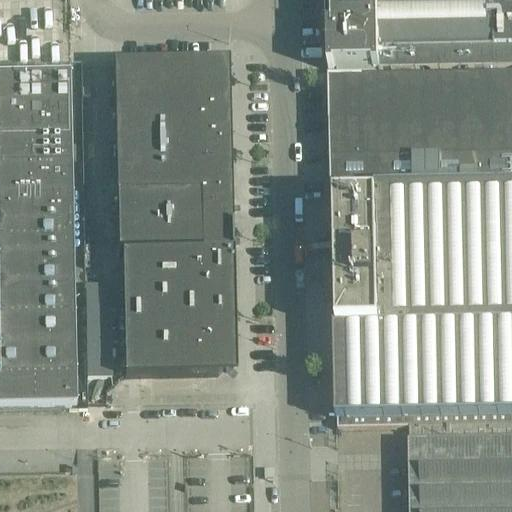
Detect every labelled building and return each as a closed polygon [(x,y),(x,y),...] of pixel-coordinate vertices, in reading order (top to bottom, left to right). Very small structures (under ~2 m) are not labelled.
[(511,0),(326,0),(328,72),(334,72),(334,70),(374,70),(374,71),(511,68),(511,0)] [(0,409),(77,409),(70,77),(0,78),(0,409)] [(511,77),(329,82),(331,162),(331,194),(337,193),(511,189),(511,77)] [(511,328),(511,189),(337,193),(337,202),(334,202),(337,332),(511,328)] [(234,254),(233,254),(233,250),(122,252),(125,381),(208,379),(208,378),(218,378),(236,359),(236,350),(236,349),(234,254)] [(511,428),(511,328),(337,332),(334,332),(336,422),(338,422),(338,431),(410,430),(511,428)] [(511,511),(511,428),(410,430),(409,445),(410,511),(511,511)] [(86,511),(101,511),(101,480),(86,480),(86,511)]
